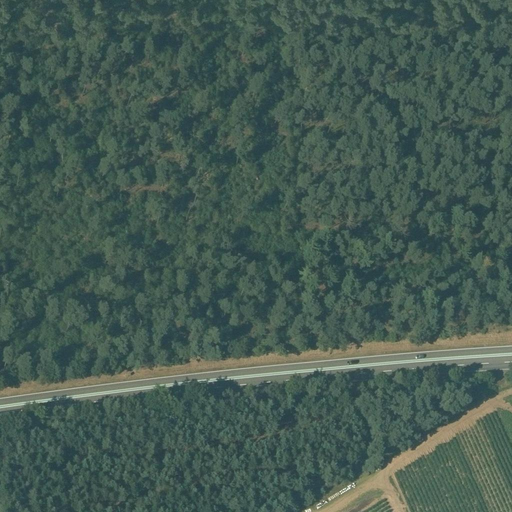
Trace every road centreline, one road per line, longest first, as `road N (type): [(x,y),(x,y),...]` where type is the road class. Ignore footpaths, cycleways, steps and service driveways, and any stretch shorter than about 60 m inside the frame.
road 1 (trunk): [(0,413),(511,361)]
road 2 (trunk): [(511,349),(0,401)]
